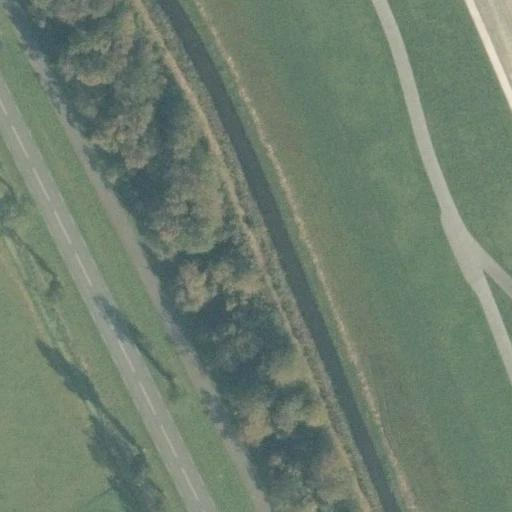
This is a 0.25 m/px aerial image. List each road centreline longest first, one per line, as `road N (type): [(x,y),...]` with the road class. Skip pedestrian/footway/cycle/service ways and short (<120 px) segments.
road 1 (unclassified): [(265,511),(6,0)]
road 2 (secondary): [(203,511),(0,100)]
